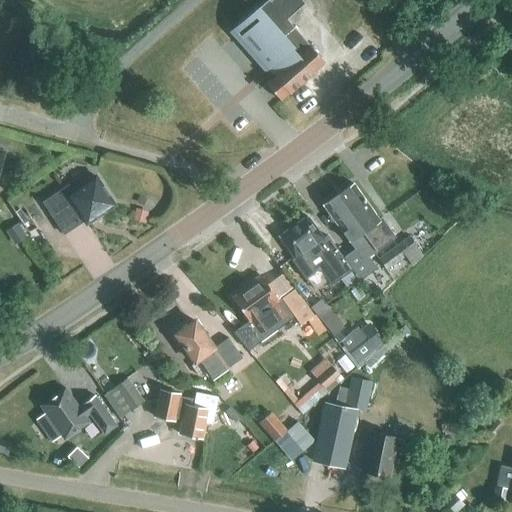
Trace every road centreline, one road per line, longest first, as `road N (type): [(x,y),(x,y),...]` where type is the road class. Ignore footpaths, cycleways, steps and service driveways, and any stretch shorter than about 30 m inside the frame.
road 1 (secondary): [(0,357),(92,302),(350,112),(481,0)]
road 2 (unclassified): [(191,511),(0,478)]
